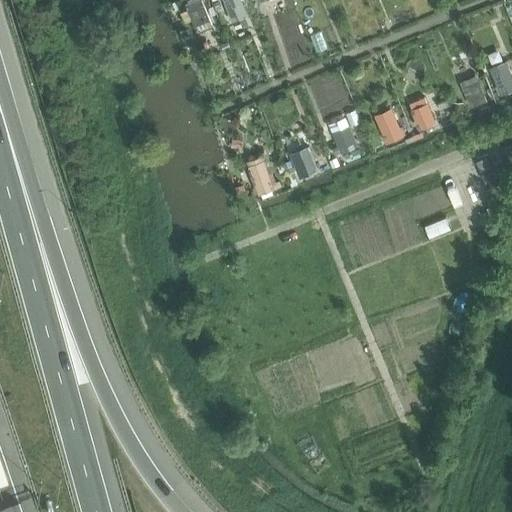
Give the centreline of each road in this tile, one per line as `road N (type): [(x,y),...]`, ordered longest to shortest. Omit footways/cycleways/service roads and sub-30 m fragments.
road 1 (motorway): [(177,511),(100,393),(0,145)]
road 2 (motorway): [(93,511),(0,165)]
